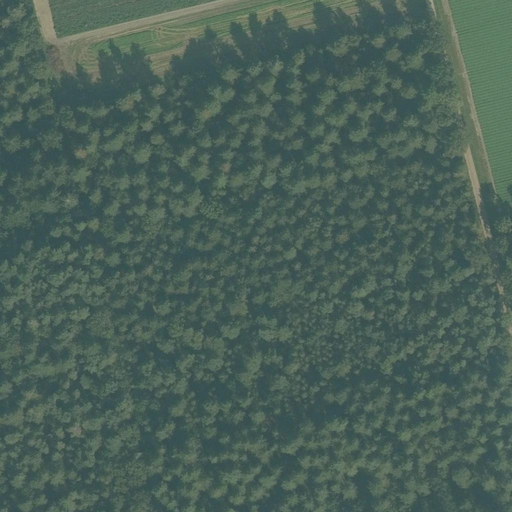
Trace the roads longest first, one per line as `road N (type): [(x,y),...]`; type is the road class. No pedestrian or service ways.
road 1 (track): [(28,0),(158,511)]
road 2 (track): [(90,235),(466,148)]
road 3 (unclassified): [(511,326),(428,0)]
